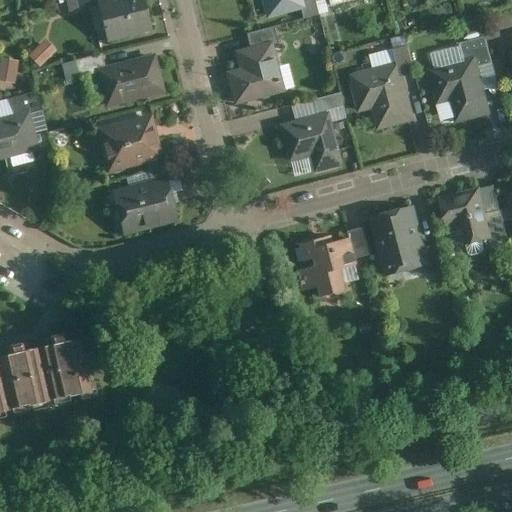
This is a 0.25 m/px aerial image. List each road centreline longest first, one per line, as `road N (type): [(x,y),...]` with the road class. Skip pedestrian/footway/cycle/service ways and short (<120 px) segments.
road 1 (residential): [(511,147),(237,224)]
road 2 (residential): [(237,224),(79,261),(0,216)]
road 3 (tertiary): [(511,457),(274,511)]
road 4 (residential): [(237,224),(179,0)]
